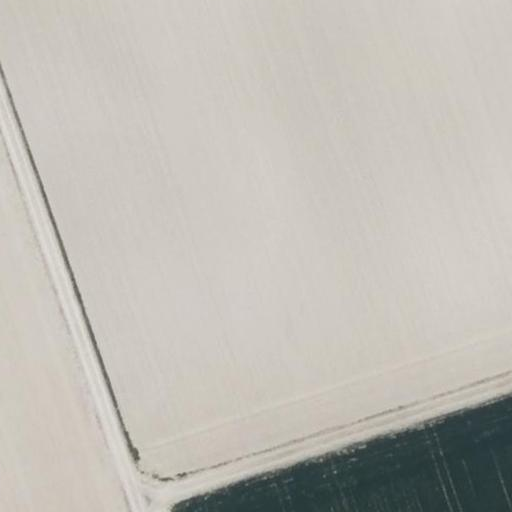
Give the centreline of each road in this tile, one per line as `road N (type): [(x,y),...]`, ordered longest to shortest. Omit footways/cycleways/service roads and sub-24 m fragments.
road 1 (track): [(0,93),(142,511)]
road 2 (track): [(134,488),(511,369)]
